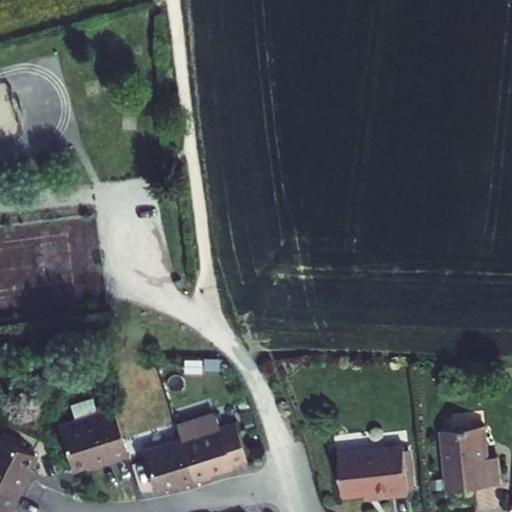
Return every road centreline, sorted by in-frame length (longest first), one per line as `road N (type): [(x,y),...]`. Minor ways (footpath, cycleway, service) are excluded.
road 1 (residential): [(290,476),(250,372),(214,322)]
road 2 (residential): [(167,511),(290,476)]
